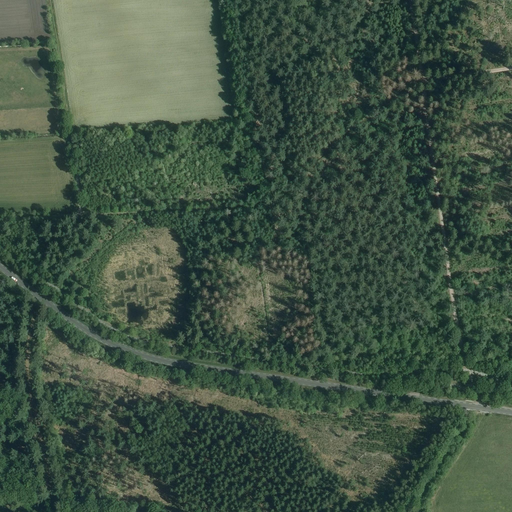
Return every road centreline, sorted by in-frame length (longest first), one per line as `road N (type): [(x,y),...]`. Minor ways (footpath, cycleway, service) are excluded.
road 1 (secondary): [(511,413),(149,358),(99,338),(0,267)]
road 2 (track): [(467,370),(422,82)]
road 3 (track): [(256,205),(422,82)]
road 4 (track): [(42,277),(27,320),(24,397)]
